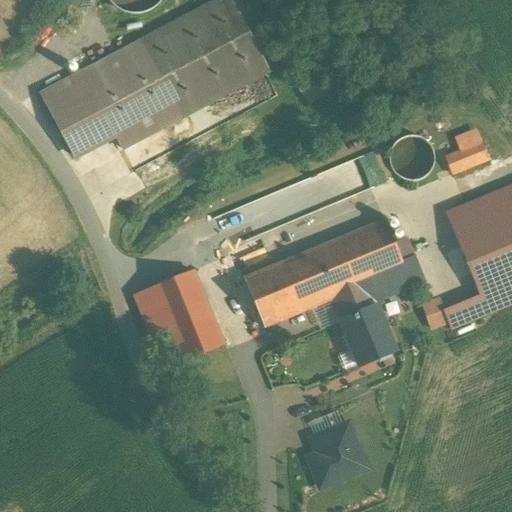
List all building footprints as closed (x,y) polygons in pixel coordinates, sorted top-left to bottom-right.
[(228,0),(220,0),(41,95),(75,158),(115,137),(122,151),(268,74),(250,39),(228,0)] [(107,0),(110,4),(120,12),(133,15),(146,13),(157,6),(161,0),(107,0)] [(245,0),(228,0),(250,39),(263,32),(245,0)] [(67,68),(71,75),(77,71),(74,65),(67,68)] [(388,159),(390,169),(395,176),(402,181),(411,183),(419,182),(427,177),(432,170),(434,161),(433,152),(429,145),(422,140),(413,137),(405,138),(396,143),(391,150),(388,159)] [(488,161),(481,144),(445,159),(451,176),(488,161)] [(511,188),(447,216),(480,297),(488,314),(511,304),(511,188)] [(245,278),(243,279),(264,329),(332,301),(367,287),(405,271),(404,269),(394,245),(384,221),(246,279),(245,278)] [(394,222),(388,225),(390,232),(397,229),(394,222)] [(392,235),(396,241),(402,238),(399,231),(392,235)] [(394,245),(404,269),(415,265),(416,265),(405,240),(394,245)] [(405,271),(367,287),(374,303),(422,283),(415,265),(404,269),(405,271)] [(193,272),(152,289),(176,346),(183,363),(224,346),(193,272)] [(332,301),(340,322),(376,308),(374,303),(367,287),(332,301)] [(157,354),(176,346),(152,289),(134,297),(157,354)] [(488,314),(480,297),(443,312),(450,330),(488,314)] [(432,331),(448,325),(438,300),(423,306),(432,331)] [(340,322),(339,323),(345,335),(357,366),(358,368),(395,352),(376,307),(376,308),(340,322)] [(345,371),(357,366),(345,335),(342,337),(340,340),(345,353),(338,355),(337,359),(341,370),(345,371)] [(332,432),(342,428),(336,413),(326,417),(332,432)] [(332,432),(326,417),(308,424),(314,439),(332,432)] [(315,457),(308,459),(320,489),(353,475),(349,464),(361,459),(347,426),(342,428),(332,432),(314,439),(311,441),(314,447),(319,449),(315,457)] [(349,464),(353,475),(366,470),(361,459),(349,464)]
